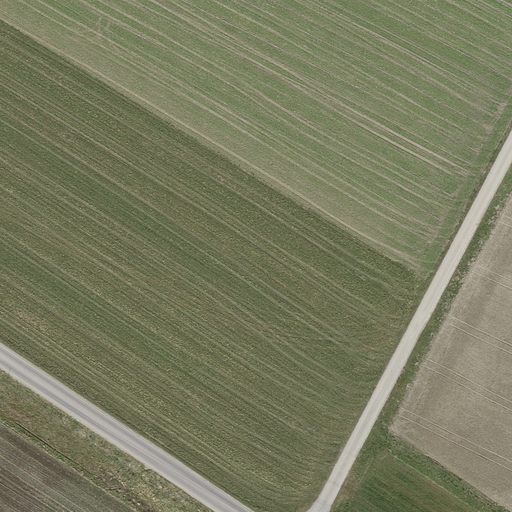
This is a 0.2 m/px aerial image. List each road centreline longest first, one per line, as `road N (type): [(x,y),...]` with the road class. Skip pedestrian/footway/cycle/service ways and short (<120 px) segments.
road 1 (track): [(321,511),(511,148)]
road 2 (unclassified): [(235,511),(0,354)]
